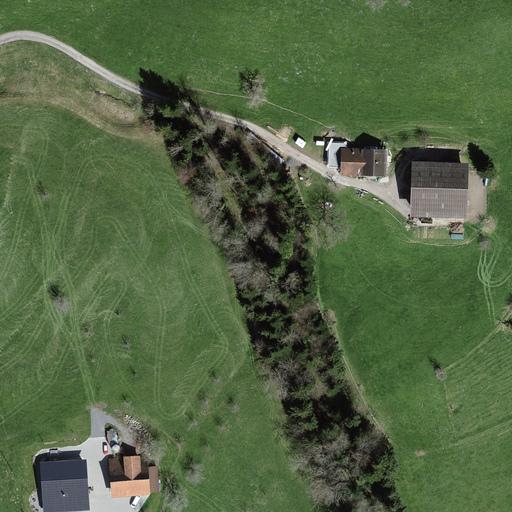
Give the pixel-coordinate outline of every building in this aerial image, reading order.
[(387,149),(341,147),(340,175),(386,175),(387,149)] [(468,162),(411,161),(409,215),(466,217),(468,162)] [(109,458),(112,497),(151,493),(151,491),(160,491),(157,465),(149,466),(149,461),(141,456),(140,454),(124,455),(124,457),(109,458)] [(78,476),(98,475),(96,455),(71,457),(73,481),(79,480),(78,476)] [(102,493),(97,476),(80,480),(81,485),(63,489),(67,503),(102,493)]
